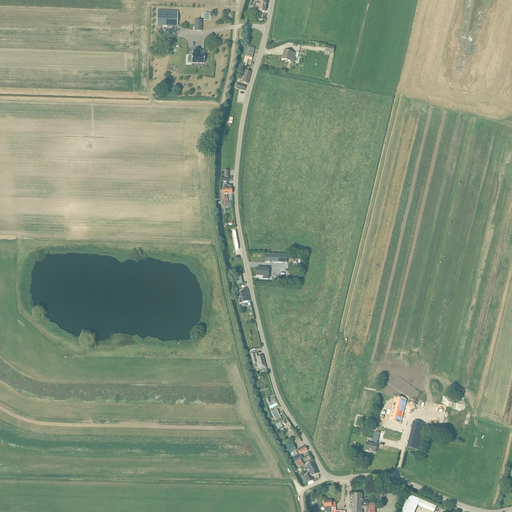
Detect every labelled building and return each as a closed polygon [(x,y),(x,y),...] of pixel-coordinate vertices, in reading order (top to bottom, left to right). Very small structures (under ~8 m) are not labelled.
[(258,11),(265,12),(267,0),(257,0),(257,2),(256,6),(259,7),(258,11)] [(157,11),(156,27),(177,27),(177,12),(157,11)] [(330,53),(334,54),(335,47),(326,46),(325,53),(330,54),(330,53)] [(254,49),(247,47),(243,65),(246,66),(248,57),(252,58),(254,49)] [(191,63),(191,64),(204,64),(204,55),(200,55),(200,50),(193,50),(192,54),(192,57),(191,63)] [(282,60),(287,61),(294,63),(295,57),(298,58),(298,57),(299,53),(297,52),(296,54),(289,52),(284,51),(282,60)] [(248,84),(251,73),(245,71),(242,83),(248,84)] [(223,191),(222,191),(223,203),(223,208),(226,208),(226,207),(226,202),(227,202),(227,197),(226,194),(232,194),(232,188),(231,185),(226,186),(226,189),(223,189),(223,191)] [(287,255),(270,254),(265,254),(265,263),(287,263),(287,255)] [(263,279),(268,279),(269,279),(269,269),(261,268),(256,268),(256,276),(265,277),(265,279),(263,279)] [(233,276),(235,285),(243,283),(241,273),(235,275),(236,275),(233,276)] [(239,300),(240,304),(250,302),(247,290),(240,292),(241,299),(239,300)] [(254,369),(259,367),(260,369),(266,368),(263,356),(257,357),(256,354),(251,355),(254,369)] [(387,361),(387,363),(387,366),(388,369),(390,370),(393,372),(395,372),(398,372),(401,371),(403,369),(404,367),(405,364),(405,362),(404,359),(402,357),(400,355),(398,354),(395,354),(392,355),(390,356),(388,358),(387,361)] [(401,417),(405,401),(396,399),(392,414),(401,417)] [(277,411),(271,414),(275,421),(280,418),(277,411)] [(412,427),(408,442),(407,447),(419,450),(420,445),(423,430),(412,427)] [(380,433),(375,432),(372,445),(367,443),(366,445),(365,450),(369,451),(370,451),(371,451),(371,452),(375,453),(378,440),(380,433)] [(301,458),(299,455),(300,455),(307,451),(304,446),(295,451),(298,455),(293,458),(295,462),(301,458)] [(311,477),(319,473),(313,462),(305,465),(308,471),(309,470),(311,473),(305,476),(308,483),(313,480),(311,477)] [(352,502),(352,506),(351,506),(351,509),(352,509),(351,511),(362,511),(362,509),(375,509),(375,505),(368,505),(368,501),(362,501),(362,494),(352,494),(352,502)] [(402,511),(415,511),(421,500),(409,495),(402,511)] [(341,511),(342,511),(336,511),(335,503),(331,503),(331,501),(324,502),(324,507),(324,511),(327,511),(329,511),(328,511),(341,511)]
